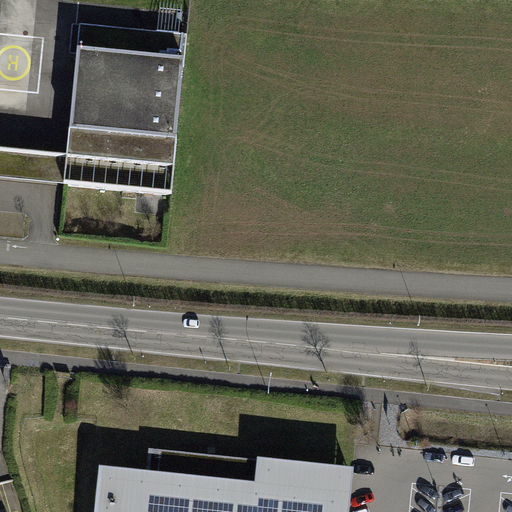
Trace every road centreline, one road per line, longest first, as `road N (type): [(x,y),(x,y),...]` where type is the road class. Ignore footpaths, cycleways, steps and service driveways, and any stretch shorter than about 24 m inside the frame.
road 1 (secondary): [(0,317),(382,354)]
road 2 (secondary): [(382,354),(441,371),(511,378)]
road 3 (secondary): [(511,348),(443,343),(382,354)]
